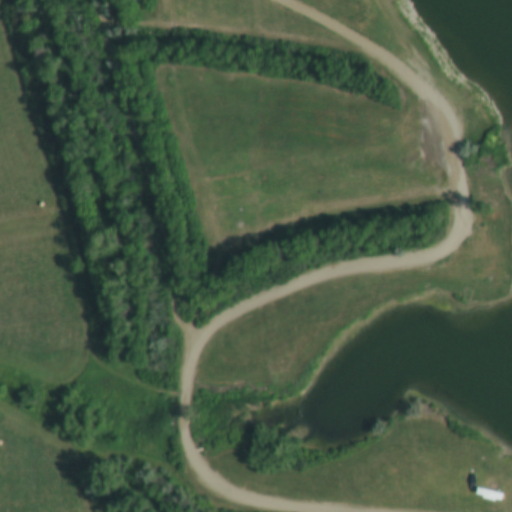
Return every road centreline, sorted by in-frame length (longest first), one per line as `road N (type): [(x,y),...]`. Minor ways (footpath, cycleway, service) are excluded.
road 1 (track): [(102,32),(166,28),(421,69),(452,130),(462,184),(450,246),(281,283),(232,310),(186,360)]
road 2 (track): [(186,360),(171,278),(91,0)]
